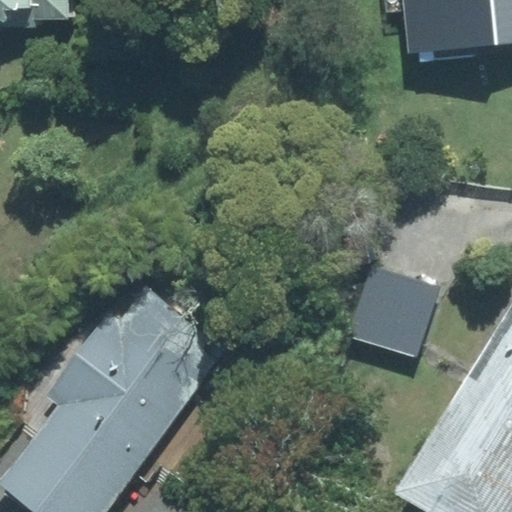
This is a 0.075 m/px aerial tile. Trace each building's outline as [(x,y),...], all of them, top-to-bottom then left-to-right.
[(0,0),(0,25),(49,25),(49,16),(84,17),(84,0),(0,0)] [(511,40),(511,0),(414,0),(419,48),(511,40)] [(447,284),(378,262),(355,334),(425,356),(447,284)] [(220,335),(150,283),(124,320),(112,311),(51,395),(62,403),(6,480),(48,511),(112,511),(226,358),(211,348),(220,335)] [(450,511),(511,511),(511,314),(408,486),(450,511)]
